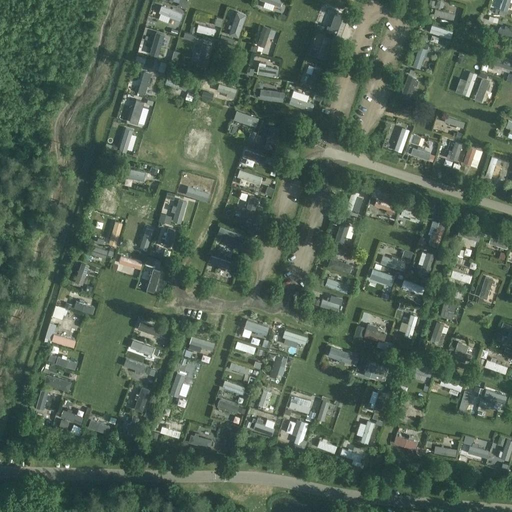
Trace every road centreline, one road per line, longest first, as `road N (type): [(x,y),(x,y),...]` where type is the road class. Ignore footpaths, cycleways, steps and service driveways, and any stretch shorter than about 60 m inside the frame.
road 1 (unclassified): [(511,511),(359,498),(237,476),(0,473)]
road 2 (unclassified): [(338,155),(511,212)]
